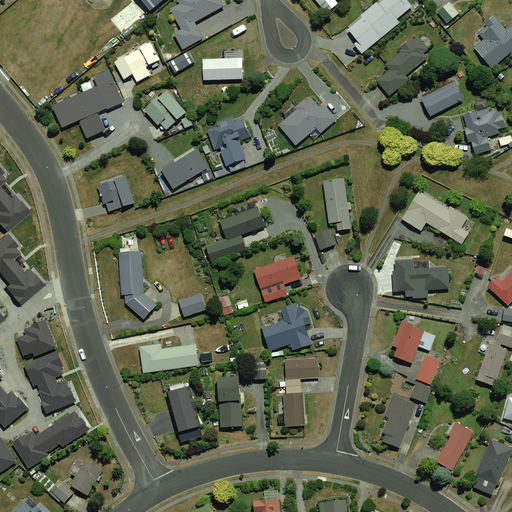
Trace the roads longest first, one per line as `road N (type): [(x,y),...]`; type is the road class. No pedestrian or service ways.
road 1 (residential): [(75,292),(105,387),(159,488)]
road 2 (residential): [(0,102),(50,176),(75,292)]
road 3 (residential): [(159,488),(253,460),(334,462)]
road 4 (residential): [(334,462),(359,315),(349,288)]
road 5 (residential): [(334,462),(389,478),(449,511)]
road 6 (residential): [(0,434),(20,427),(28,409),(2,329)]
